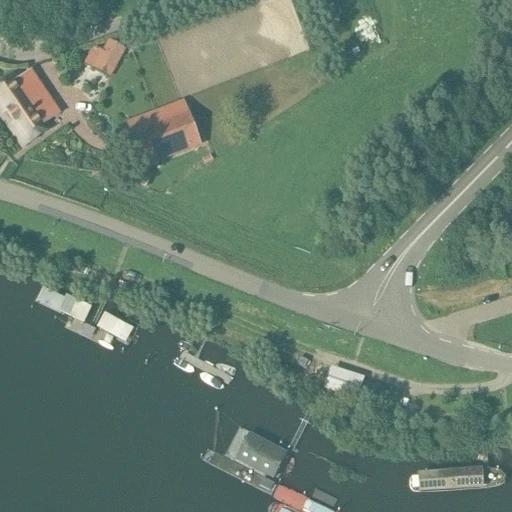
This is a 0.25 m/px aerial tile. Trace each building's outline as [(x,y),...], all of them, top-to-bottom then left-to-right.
[(319,0),(327,25),(348,19),(342,0),(319,0)] [(342,60),(362,50),(347,19),(327,29),(342,60)] [(107,40),(96,60),(112,69),(123,48),(107,40)] [(22,79),(18,73),(0,85),(0,115),(22,146),(52,125),(49,121),(59,113),(30,73),(22,79)] [(182,101),(125,122),(143,171),(201,149),(182,101)] [(137,323),(44,280),(32,306),(125,349),(137,323)] [(327,471),(221,422),(202,463),(308,511),(327,471)] [(500,468),(408,473),(409,494),(501,489),(500,468)]
